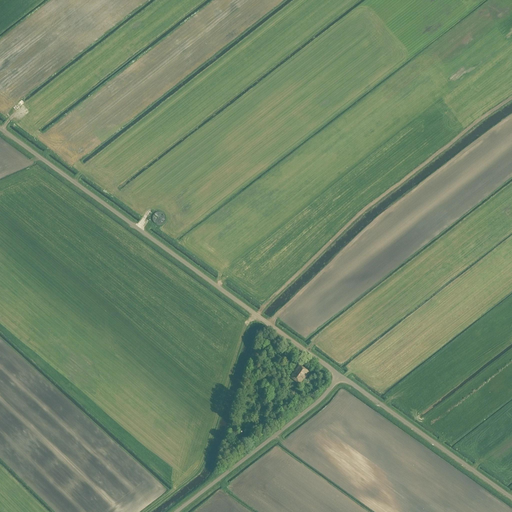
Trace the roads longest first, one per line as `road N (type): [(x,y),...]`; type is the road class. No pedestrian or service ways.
road 1 (unclassified): [(338,375),(0,128)]
road 2 (unclassified): [(176,511),(312,406),(338,375)]
road 3 (unclassified): [(511,498),(338,375)]
